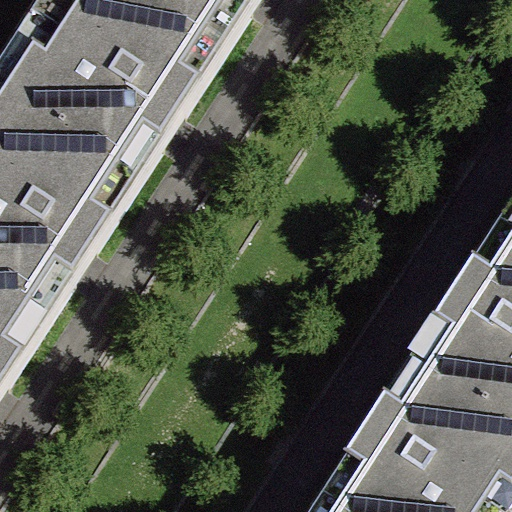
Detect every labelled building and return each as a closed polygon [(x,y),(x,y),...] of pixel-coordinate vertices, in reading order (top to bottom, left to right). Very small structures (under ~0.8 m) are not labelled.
[(132,0),(81,0),(7,111),(138,195),(225,59),(132,0)] [(132,0),(225,59),(264,0),(132,0)] [(7,111),(0,122),(0,300),(49,332),(138,195),(7,111)] [(511,226),(503,241),(511,246),(511,226)] [(511,246),(503,241),(413,378),(511,441),(511,246)] [(0,300),(0,406),(49,332),(0,300)] [(507,511),(511,505),(511,441),(413,378),(325,511),(507,511)]
